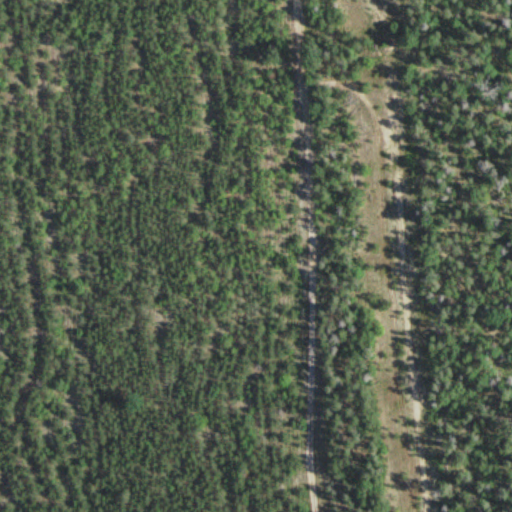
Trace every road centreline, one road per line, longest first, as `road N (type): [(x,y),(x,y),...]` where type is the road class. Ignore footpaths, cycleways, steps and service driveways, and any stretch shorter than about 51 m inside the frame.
road 1 (track): [(297,0),(317,511)]
road 2 (track): [(430,511),(390,131),(338,78),(304,84)]
